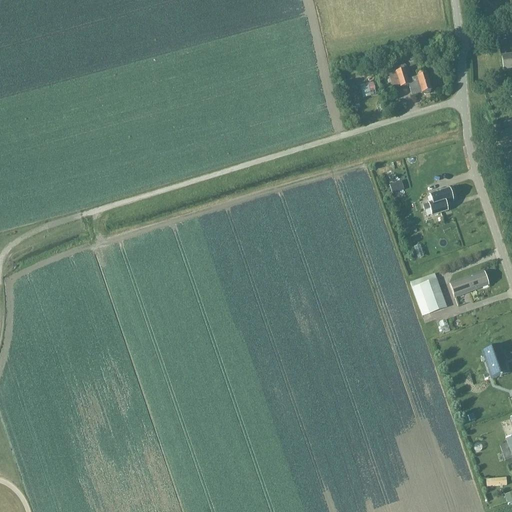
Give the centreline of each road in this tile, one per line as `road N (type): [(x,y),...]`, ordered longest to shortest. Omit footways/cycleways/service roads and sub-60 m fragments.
road 1 (unclassified): [(82,215),(462,100)]
road 2 (unclassified): [(511,281),(466,145),(462,100)]
